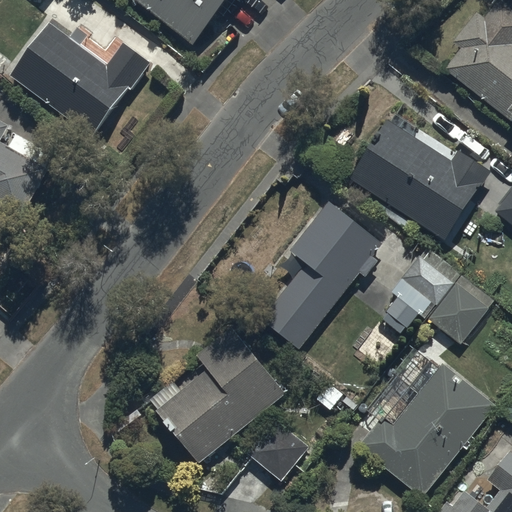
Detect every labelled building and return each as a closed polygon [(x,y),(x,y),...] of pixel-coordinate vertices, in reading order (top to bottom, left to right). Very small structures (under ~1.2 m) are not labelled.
[(138,0),(196,44),(230,0),(138,0)] [(464,48),(447,68),(511,121),(511,5),(505,0),(495,0),(492,5),(487,1),(455,41),(464,48)] [(79,28),(74,34),(56,20),(13,76),(94,139),(153,65),(126,43),(110,64),(93,50),(98,43),(79,28)] [(0,204),(22,217),(57,157),(10,130),(12,127),(0,119),(0,204)] [(390,119),(351,180),(447,240),(492,170),(459,150),(453,159),(390,119)] [(511,191),(496,213),(511,225),(511,191)] [(385,244),(331,202),(292,252),(305,262),(263,317),(302,347),(360,272),(367,278),(380,261),(375,257),(385,244)] [(429,317),(463,274),(431,250),(424,259),(420,256),(392,293),(427,320),(429,317)] [(463,274),(429,317),(463,343),(497,300),(463,274)] [(401,335),(379,320),(357,351),(378,367),(401,335)] [(287,392),(233,328),(199,357),(206,366),(182,388),(175,380),(150,401),(202,463),(287,392)] [(499,406),(445,363),(395,424),(385,415),(361,444),(424,497),(499,406)] [(310,448),(275,419),(247,453),(283,482),(310,448)] [(463,485),(441,511),(511,511),(511,449),(488,479),(502,491),(489,506),(463,485)]
